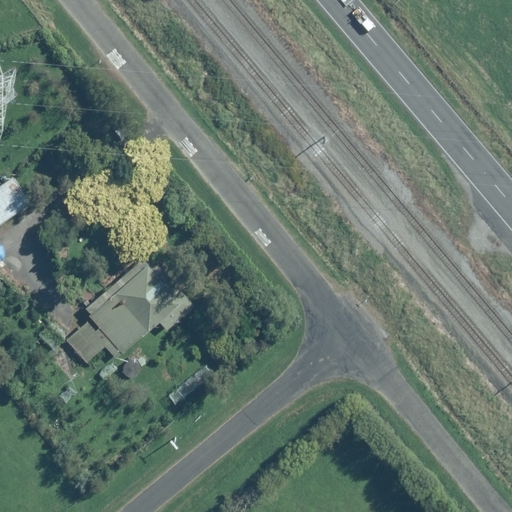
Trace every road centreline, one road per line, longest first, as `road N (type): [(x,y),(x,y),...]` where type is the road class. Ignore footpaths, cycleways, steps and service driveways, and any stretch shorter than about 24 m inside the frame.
road 1 (unclassified): [(351,334),(72,0)]
road 2 (unclassified): [(139,511),(351,334)]
road 3 (secondary): [(511,207),(336,0)]
road 4 (unclassified): [(499,511),(351,334)]
